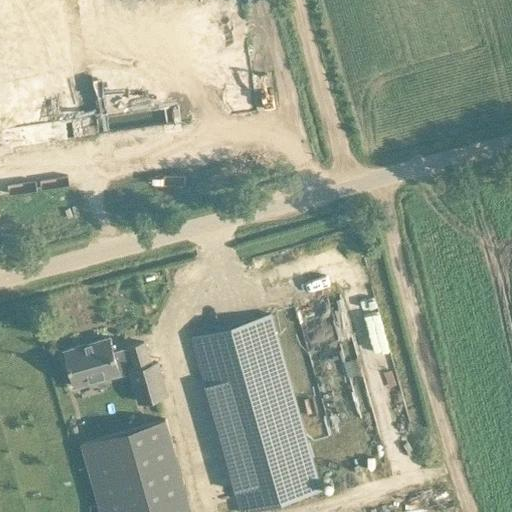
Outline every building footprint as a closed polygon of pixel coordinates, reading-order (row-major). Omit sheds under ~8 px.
[(9,145),(82,136),(64,0),(0,0),(0,138),(8,137),(9,145)] [(76,0),(92,131),(256,112),(243,0),(76,0)] [(192,337),(198,356),(242,511),(322,489),(277,333),(272,314),(192,337)] [(130,369),(136,389),(140,401),(167,393),(163,380),(158,361),(151,364),(144,341),(129,346),(114,350),(110,336),(65,349),(66,354),(63,355),(65,365),(69,364),(74,382),(99,375),(100,378),(130,369)] [(103,511),(192,511),(165,418),(83,442),(103,511)]
